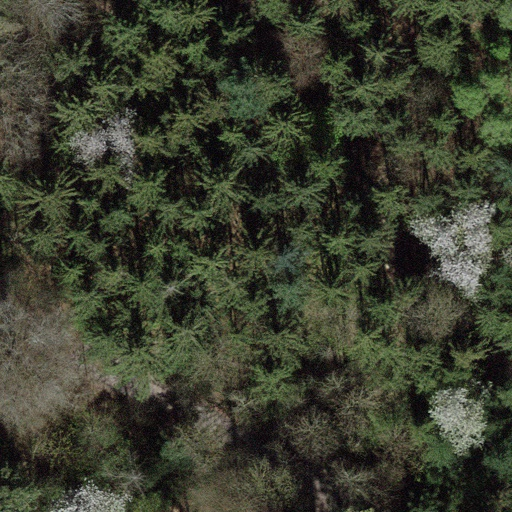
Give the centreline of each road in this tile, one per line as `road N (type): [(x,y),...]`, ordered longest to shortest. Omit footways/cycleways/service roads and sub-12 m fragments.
road 1 (track): [(511,352),(241,0)]
road 2 (track): [(0,310),(355,511)]
